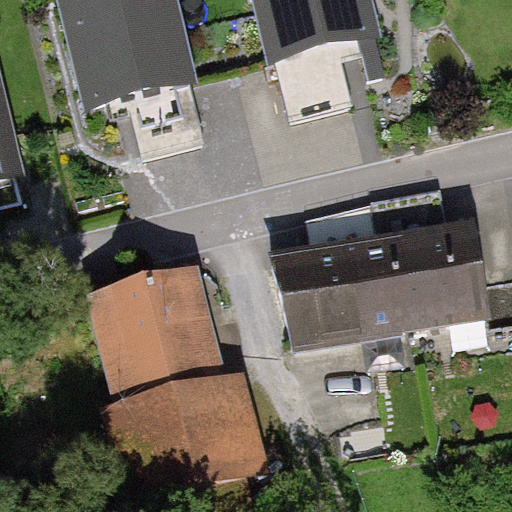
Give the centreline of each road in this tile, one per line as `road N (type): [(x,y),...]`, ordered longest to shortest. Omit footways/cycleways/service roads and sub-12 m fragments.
road 1 (residential): [(0,283),(211,226),(511,163)]
road 2 (track): [(340,511),(267,333),(211,226)]
